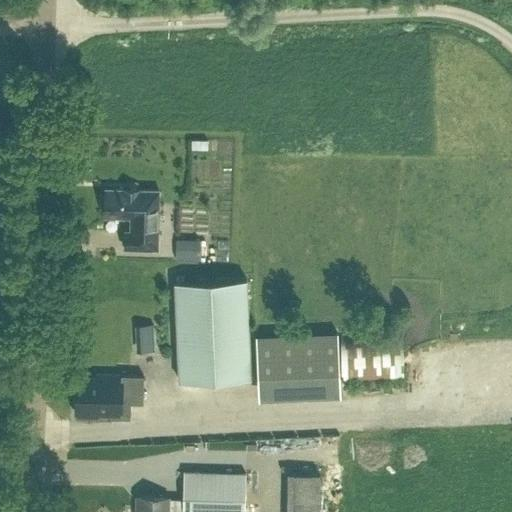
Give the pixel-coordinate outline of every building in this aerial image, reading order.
[(158,248),(160,189),(106,188),(105,193),(102,196),(102,207),(105,210),(105,216),(131,216),(131,230),(126,230),(125,248),(158,248)] [(177,238),(176,258),(198,258),(199,238),(177,238)] [(180,380),(252,377),(247,278),(176,281),(180,380)] [(133,322),(133,349),(151,349),(151,322),(133,322)] [(341,334),(343,379),(402,376),(400,332),(341,334)] [(98,412),(131,413),(131,398),(142,399),(142,402),(143,402),(144,374),(96,373),(96,377),(76,376),(75,411),(77,411),(77,414),(98,415),(98,412)] [(317,511),(318,470),(285,470),(284,511),(317,511)] [(243,511),(244,473),(185,471),(184,502),(167,502),(167,496),(138,495),(137,511),(243,511)]
